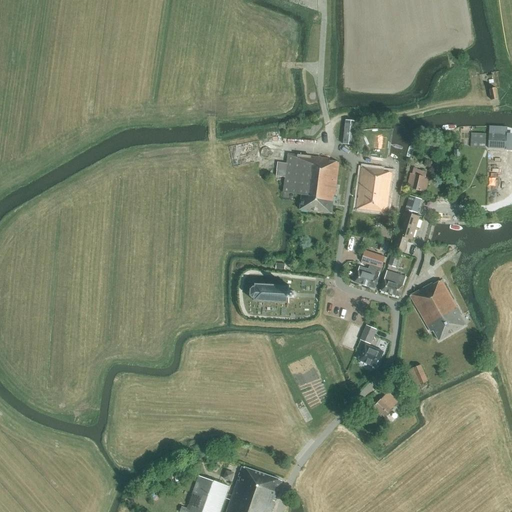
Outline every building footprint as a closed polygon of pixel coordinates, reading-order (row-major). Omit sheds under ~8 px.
[(353,145),(356,121),(345,120),(343,144),(353,145)] [(361,131),(377,130),(377,129),(377,124),(376,123),(360,124),(361,131)] [(471,133),(470,147),(485,148),(486,134),(471,133)] [(506,149),(507,135),(488,134),(488,148),(506,149)] [(422,151),(437,153),(438,141),(423,139),(422,151)] [(335,195),(339,162),(329,161),(330,159),(288,154),(287,163),(277,162),(275,176),(285,177),(283,193),(301,195),(299,210),(331,214),(334,195),(335,195)] [(386,212),(391,173),(383,172),(383,170),(361,167),(356,208),(386,212)] [(425,177),(426,172),(413,169),(412,174),(410,173),(407,185),(409,186),(408,188),(412,189),(426,192),(429,178),(425,177)] [(417,213),(421,200),(409,196),(404,211),(412,214),(413,212),(417,213)] [(412,239),(419,217),(404,213),(393,249),(403,252),(408,238),(412,239)] [(378,277),(381,269),(383,263),(384,258),(365,251),(363,256),(361,262),(370,265),(368,269),(359,267),(358,271),(354,282),(375,289),(378,277)] [(396,268),(399,258),(391,255),(388,265),(396,268)] [(403,285),(406,277),(387,271),(384,279),(380,291),(400,297),(404,285),(403,285)] [(461,314),(441,280),(433,285),(432,283),(410,296),(430,332),(433,331),(439,341),(464,326),(458,316),(461,314)] [(256,285),(256,284),(255,284),(255,285),(255,287),(253,287),(250,289),(250,296),(252,298),(254,299),(254,301),(254,302),(255,302),(255,301),(261,301),(261,302),(262,302),(262,301),(268,302),(269,303),(269,302),(274,302),(274,303),(275,303),(275,302),(281,303),(282,303),(288,303),(289,298),(293,298),(293,299),(294,299),(294,298),(295,298),(295,297),(294,297),(294,295),(294,293),(295,293),(295,292),(294,292),(294,291),(293,291),(293,292),(289,292),(289,287),(283,286),(282,285),(282,286),(276,286),(276,285),(275,285),(275,286),(270,285),(269,285),(263,285),(263,284),(262,284),(262,285),(256,285)] [(364,331),(360,340),(369,344),(373,335),(364,331)] [(377,368),(383,352),(366,345),(359,360),(377,368)] [(414,388),(428,381),(421,364),(406,370),(414,388)] [(384,417),(398,402),(387,392),(373,408),(384,417)] [(244,468),(242,467),(238,477),(240,478),(239,481),(237,480),(226,511),(271,511),(275,501),(274,501),(277,491),(278,491),(282,481),(280,480),(244,467),(244,468)] [(219,511),(229,486),(199,476),(187,508),(185,511),(219,511)]
